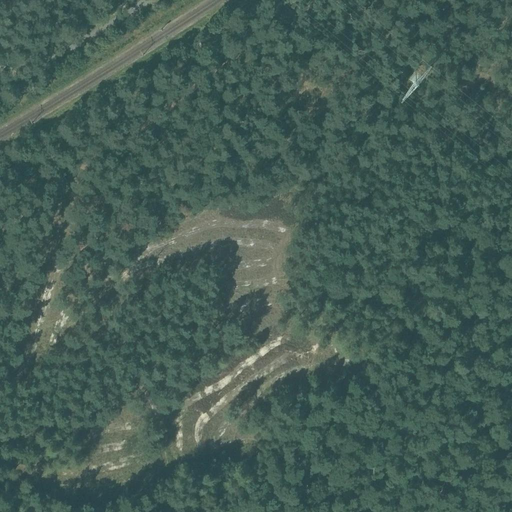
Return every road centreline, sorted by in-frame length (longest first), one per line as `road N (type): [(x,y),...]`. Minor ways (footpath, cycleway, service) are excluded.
road 1 (track): [(322,0),(266,30),(86,163),(64,195)]
road 2 (track): [(0,150),(237,0)]
road 3 (unclassified): [(0,71),(75,46),(148,0)]
